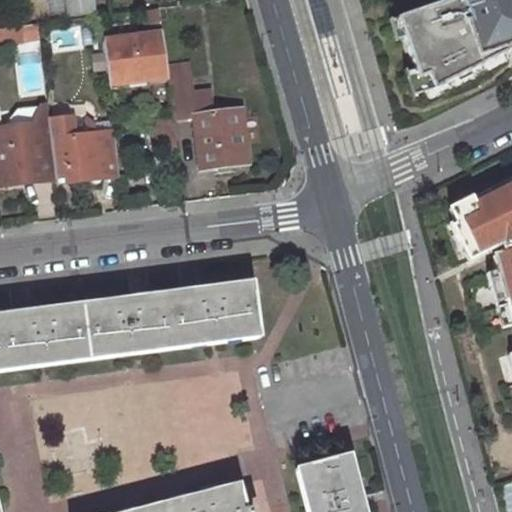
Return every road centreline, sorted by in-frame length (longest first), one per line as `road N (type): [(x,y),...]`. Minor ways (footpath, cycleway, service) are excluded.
road 1 (residential): [(0,259),(288,215),(330,200)]
road 2 (tertiary): [(330,200),(413,511)]
road 3 (tertiary): [(272,0),(330,200)]
road 4 (residential): [(511,114),(330,200)]
